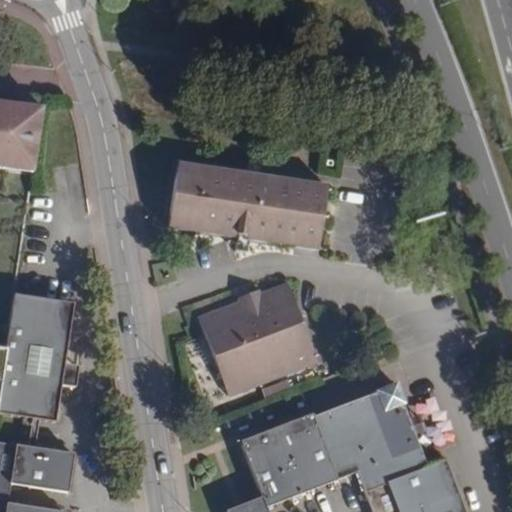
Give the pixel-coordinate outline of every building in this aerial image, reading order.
[(0,167),(32,173),(42,108),(0,103),(0,167)] [(324,183),(177,160),(168,216),(298,236),(297,241),(316,243),(324,183)] [(314,354),(284,278),(259,288),(257,283),(240,290),(242,294),(200,311),(223,371),(251,360),(258,376),(314,354)] [(75,302),(15,292),(0,391),(0,412),(57,420),(62,382),(63,377),(58,377),(59,365),(65,366),(65,362),(75,302)] [(223,371),(229,387),(258,376),(251,360),(223,371)] [(65,362),(65,366),(59,365),(58,377),(63,377),(62,382),(76,385),(80,364),(65,362)] [(461,511),(441,459),(423,466),(412,437),(407,424),(390,383),(309,416),(308,413),(239,440),(266,503),(352,473),(367,511),(461,511)] [(423,432),(418,419),(407,424),(412,437),(423,432)] [(30,443),(10,439),(10,443),(0,441),(0,511),(64,511),(12,504),(15,483),(71,492),(77,453),(29,446),(30,443)] [(261,511),(257,502),(234,511),(261,511)]
